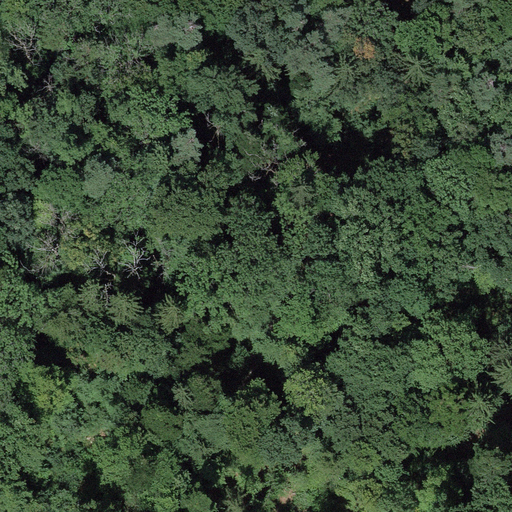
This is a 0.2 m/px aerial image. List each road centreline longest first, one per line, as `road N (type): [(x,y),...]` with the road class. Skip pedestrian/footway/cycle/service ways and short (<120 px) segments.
road 1 (track): [(145,511),(501,0)]
road 2 (track): [(269,333),(511,349)]
